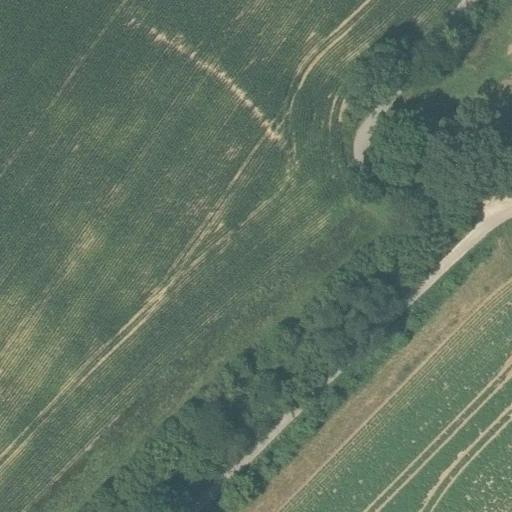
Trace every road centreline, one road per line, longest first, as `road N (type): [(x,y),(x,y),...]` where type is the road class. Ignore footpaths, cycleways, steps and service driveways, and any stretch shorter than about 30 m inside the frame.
road 1 (unclassified): [(506,196),(180,511)]
road 2 (unclassified): [(506,196),(382,171),(361,139),(376,101),(464,0)]
